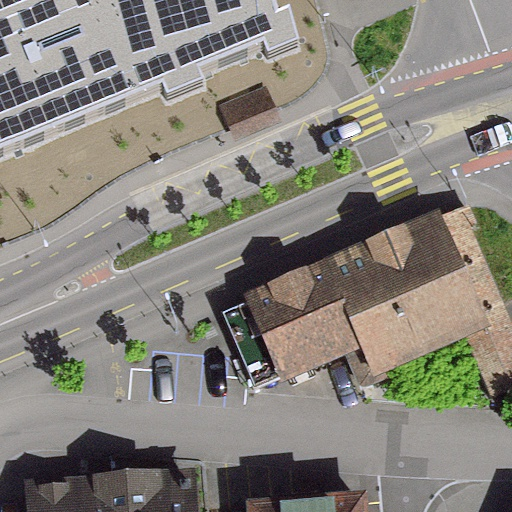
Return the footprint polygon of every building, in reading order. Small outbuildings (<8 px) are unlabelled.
[(0,0),(0,144),(162,78),(167,92),(203,76),(198,63),(264,37),(268,48),(297,38),(289,5),(277,10),(274,0),(0,0)] [(229,130),(266,115),(258,96),(221,111),(229,130)] [(461,333),(489,397),(511,387),(511,350),(461,231),(467,228),(461,212),(321,272),(354,348),(341,353),(354,385),(357,387),(361,388),(371,384),(366,374),(461,333)] [(250,392),(341,353),(354,348),(321,272),(218,317),(250,392)] [(187,511),(186,485),(28,495),(29,511),(187,511)]
